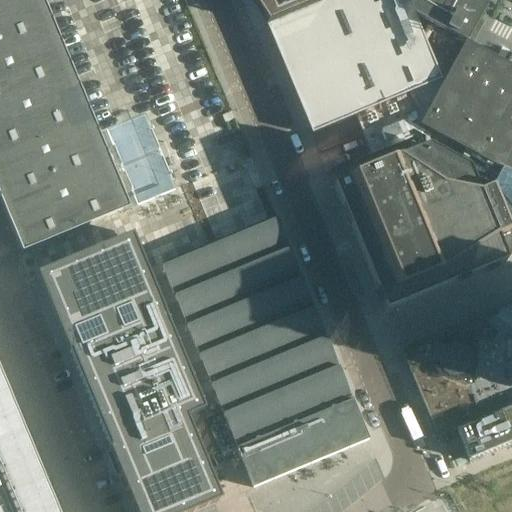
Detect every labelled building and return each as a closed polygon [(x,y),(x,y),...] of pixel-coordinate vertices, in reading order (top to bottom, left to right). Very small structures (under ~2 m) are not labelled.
[(42,0),(0,0),(0,201),(22,254),(129,210),(42,0)] [(464,44),(487,0),(253,0),(266,29),(309,133),(309,134),(319,130),(320,132),(325,130),(324,128),(394,99),(411,140),(371,156),(376,169),(332,188),(333,190),(337,198),(336,198),(337,200),(338,200),(349,228),(350,230),(362,258),(361,258),(362,260),(374,288),(374,290),(375,290),(384,311),(383,311),(384,313),(386,313),(386,312),(414,301),(416,300),(444,288),(444,289),(446,288),(446,287),(474,276),(476,275),(504,263),(504,264),(506,263),(511,251),(511,54),(505,67),(505,68),(466,47),(467,46),(464,45),(465,44),(464,44)] [(275,218),(160,266),(253,489),(368,442),(275,218)] [(132,236),(36,276),(68,354),(70,353),(110,449),(108,450),(110,454),(119,477),(133,511),(196,511),(221,502),(208,472),(187,420),(204,412),(163,314),(164,314),(132,236)] [(511,443),(511,304),(401,352),(450,469),(511,443)] [(35,457),(8,392),(0,372),(0,511),(57,511),(45,480),(35,457)]
